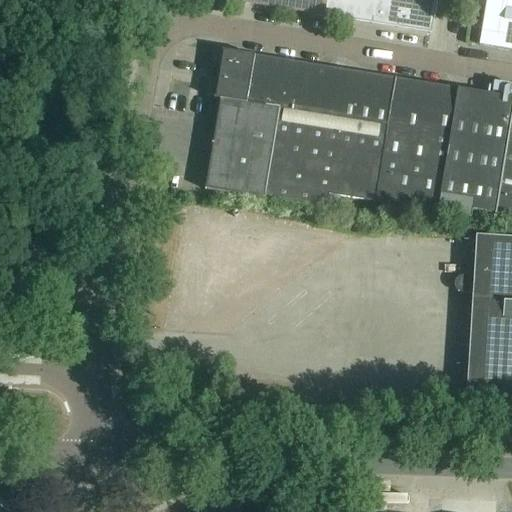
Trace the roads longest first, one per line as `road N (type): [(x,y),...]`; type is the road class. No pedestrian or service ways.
road 1 (tertiary): [(88,456),(511,467)]
road 2 (unclassified): [(511,72),(155,19)]
road 3 (unclassified): [(108,290),(155,19)]
road 4 (unclassified): [(88,456),(90,373),(108,290)]
